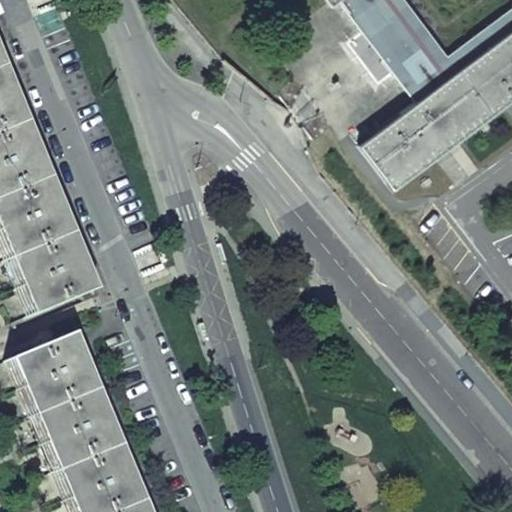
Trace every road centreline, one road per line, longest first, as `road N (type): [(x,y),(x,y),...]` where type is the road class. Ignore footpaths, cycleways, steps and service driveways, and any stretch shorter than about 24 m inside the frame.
road 1 (residential): [(11,0),(216,511)]
road 2 (tertiary): [(511,473),(246,158)]
road 3 (tertiary): [(158,123),(278,511)]
road 4 (tertiary): [(246,158),(211,111),(137,62)]
